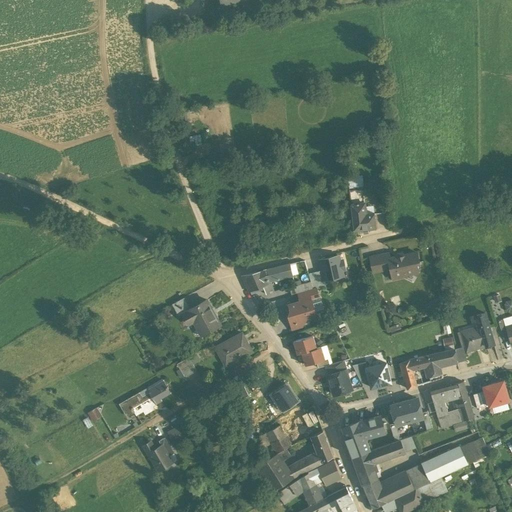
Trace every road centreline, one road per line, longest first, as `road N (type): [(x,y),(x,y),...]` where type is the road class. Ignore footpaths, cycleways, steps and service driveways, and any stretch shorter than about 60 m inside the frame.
road 1 (track): [(152,0),(177,154),(223,275)]
road 2 (track): [(0,178),(223,275)]
road 3 (residential): [(280,350),(120,440)]
road 4 (residential): [(223,275),(401,232)]
road 5 (residential): [(511,365),(350,410)]
road 6 (track): [(120,440),(3,511)]
